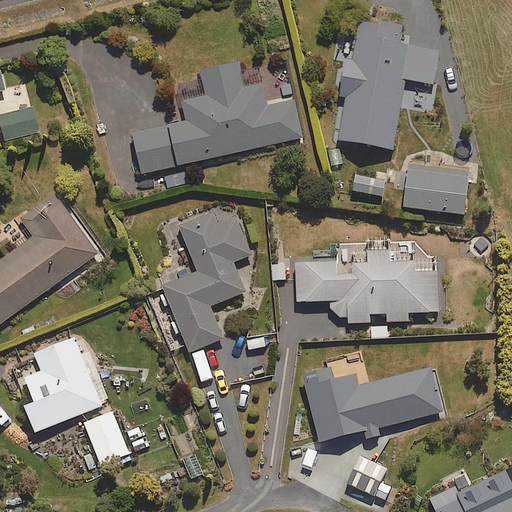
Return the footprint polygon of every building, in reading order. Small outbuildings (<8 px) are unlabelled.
[(402,25),(359,19),(353,62),(345,60),(333,141),(394,150),(404,80),(434,84),(438,51),(399,45),(402,25)] [(244,88),(239,65),(201,73),(206,97),(175,104),(179,125),(132,135),(141,176),(303,139),(294,102),(268,108),(262,84),(244,88)] [(39,132),(33,109),(0,117),(0,126),(4,141),(39,132)] [(469,173),(410,166),(405,209),(464,216),(469,173)] [(384,180),(355,175),(353,191),(382,196),(384,180)] [(0,322),(98,253),(55,193),(20,219),(33,236),(0,259),(0,322)] [(218,224),(213,212),(180,225),(198,272),(163,286),(189,352),(223,339),(210,306),(245,292),(233,261),(251,254),(236,217),(218,224)] [(331,301),(332,311),(339,316),(349,316),(349,323),(368,323),(368,315),(387,314),(387,322),(409,321),(408,313),(439,312),(437,256),(415,257),(415,240),(387,241),(387,250),(369,251),(368,241),(337,243),(338,261),(296,263),(298,303),(331,301)] [(101,405),(74,337),(34,353),(41,370),(24,377),(34,403),(25,407),(34,431),(101,405)] [(274,349),(273,337),(243,339),(244,352),(274,349)] [(334,380),(330,367),(304,373),(321,442),(365,430),(367,438),(379,435),(377,427),(443,411),(431,366),(359,384),(357,375),(334,380)] [(129,454),(111,412),(84,423),(101,465),(129,454)] [(386,467),(362,457),(349,486),(384,500),(390,487),(379,482),(386,467)] [(511,511),(511,466),(462,491),(459,485),(429,500),(435,511),(511,511)]
